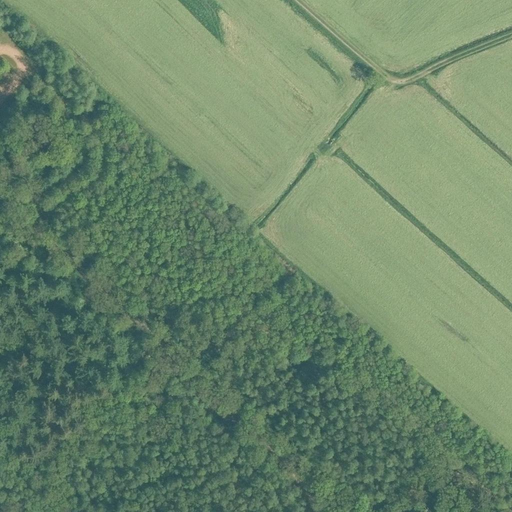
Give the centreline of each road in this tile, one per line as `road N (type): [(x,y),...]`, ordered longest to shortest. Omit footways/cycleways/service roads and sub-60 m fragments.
road 1 (unclassified): [(192,370),(0,197)]
road 2 (track): [(26,66),(85,124),(97,153),(22,217)]
road 3 (track): [(192,370),(329,511)]
